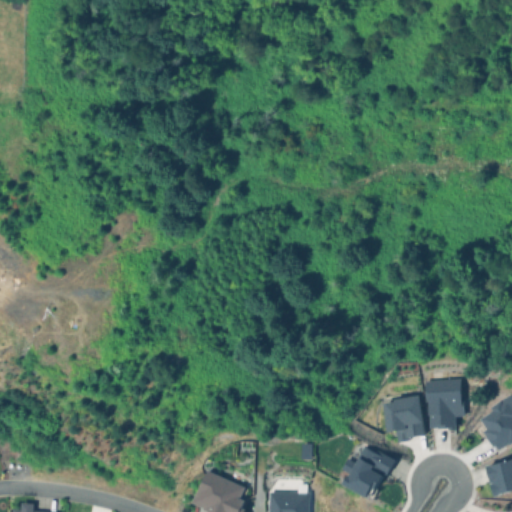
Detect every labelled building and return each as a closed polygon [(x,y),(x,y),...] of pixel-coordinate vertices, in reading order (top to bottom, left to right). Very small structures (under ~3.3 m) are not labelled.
[(429,426),(427,400),(425,401),(424,379),(459,377),(460,397),(462,396),(463,414),(454,415),(455,429),(446,429),(446,427),(437,427),(437,426),(429,426)] [(511,439),(508,442),(507,441),(498,447),(494,441),(492,443),(483,429),(487,427),(480,416),(491,409),(489,406),(509,393),(511,397),(511,439)] [(386,430),(382,402),(392,400),(391,398),(417,394),(423,433),(408,436),(408,439),(397,441),(395,429),(386,430)] [(342,483),(366,496),(371,486),(376,489),(380,481),(377,480),(382,471),(386,473),(390,466),(380,460),(382,456),(362,445),(353,461),(346,457),(341,467),(349,472),(348,474),(347,474),(342,483)] [(511,456),(485,465),(489,479),(488,480),(489,486),(490,485),(493,495),(511,489),(511,456)] [(191,501),(205,468),(244,486),(239,497),(244,499),(240,506),(244,508),(242,511),(207,511),(208,511),(202,508),(203,506),(191,501)] [(267,511),(268,491),(308,491),(308,511),(267,511)] [(30,502),(29,509),(55,511),(8,511),(9,507),(17,508),(18,501),(30,502)]
